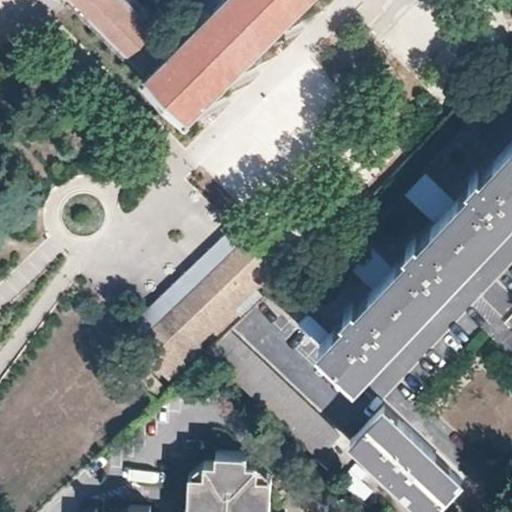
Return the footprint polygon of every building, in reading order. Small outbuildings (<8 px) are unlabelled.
[(171,49),(121,0),(64,0),(143,78),(171,49)] [(143,78),(192,126),(317,0),(221,0),(171,49),(143,78)] [(354,376),(409,319),(448,276),(511,209),(511,129),(495,114),(477,133),(497,154),(454,198),(425,171),(406,191),(435,219),(391,265),(362,237),(343,257),(371,285),(347,311),(328,330),(309,310),(297,322),(354,376)] [(132,323),(145,339),(173,313),(218,272),(249,244),(237,229),(132,323)] [(253,282),(262,291),(279,276),(249,244),(218,272),(173,313),(145,339),(152,346),(165,361),(253,282)] [(208,355),(321,460),(343,435),(235,330),(208,355)] [(448,465),(382,404),(349,438),(425,511),(429,511),(461,478),(448,465)] [(267,511),(269,472),(255,472),(254,459),(245,458),(245,450),(215,448),(214,457),(203,457),(203,471),(188,471),(185,511),(128,511),(103,511),(102,511),(267,511)] [(203,457),(188,471),(203,471),(203,457)] [(269,472),(254,459),(255,472),(269,472)]
